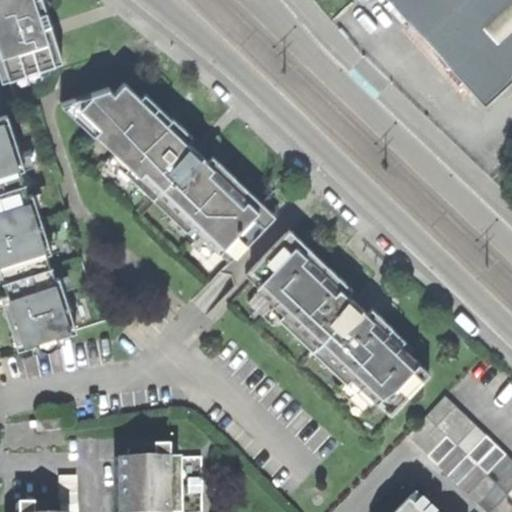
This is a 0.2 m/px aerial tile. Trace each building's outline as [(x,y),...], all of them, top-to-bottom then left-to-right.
[(0,0),(0,58),(5,77),(61,59),(52,30),(46,8),(37,0),(0,0)] [(511,81),(511,0),(388,0),(411,25),(427,42),(457,89),(465,83),(485,106),(511,81)] [(101,125),(95,131),(114,149),(122,156),(128,163),(122,169),(181,224),(186,219),(192,224),(201,233),(230,260),(274,213),(219,161),(211,169),(200,158),(203,155),(187,140),(192,135),(144,91),(140,96),(123,80),(112,92),(106,86),(91,92),(79,104),(101,125)] [(93,133),(95,131),(101,125),(79,104),(91,92),(59,101),(93,133)] [(33,106),(6,114),(41,221),(67,213),(33,106)] [(0,234),(41,221),(6,114),(0,116),(0,234)] [(205,148),(192,135),(187,140),(203,155),(200,158),(211,169),(219,161),(205,148)] [(108,155),(116,162),(122,156),(114,149),(108,155)] [(116,162),(122,169),(128,163),(122,156),(116,162)] [(93,292),(67,213),(41,221),(75,328),(115,315),(93,292)] [(187,229),(192,224),(186,219),(181,224),(187,229)] [(75,328),(41,221),(0,234),(0,265),(0,267),(4,278),(8,292),(12,304),(4,306),(13,334),(20,332),(24,344),(75,328)] [(196,238),(201,233),(192,224),(187,229),(196,238)] [(291,227),(247,272),(276,301),(286,310),(280,316),(346,380),(352,373),(376,396),(391,411),(429,371),(420,362),(386,330),(392,324),(379,311),(371,320),(360,310),(364,306),(358,300),(353,295),(349,298),(345,295),(353,286),(291,227)] [(0,294),(4,306),(12,304),(8,292),(0,294)] [(270,307),(280,316),(286,310),(276,301),(270,307)] [(425,356),(392,324),(386,330),(420,362),(425,356)] [(17,347),(24,344),(20,332),(13,334),(17,347)] [(370,403),(376,396),(352,373),(346,380),(370,403)] [(511,459),(445,394),(425,415),(511,499),(511,459)] [(484,511),(503,511),(511,503),(511,499),(425,415),(405,435),(484,511)] [(35,419),(36,431),(62,429),(61,417),(35,419)] [(133,445),(133,459),(166,458),(166,445),(133,445)] [(133,459),(115,459),(115,487),(114,511),(178,511),(178,458),(166,458),(133,459)] [(201,494),(201,486),(186,486),(186,495),(201,494)] [(427,511),(409,494),(390,511),(427,511)] [(16,502),(15,511),(50,511),(50,502),(16,502)] [(68,502),(68,511),(77,511),(77,502),(68,502)] [(87,511),(88,502),(77,502),(77,511),(87,511)]
